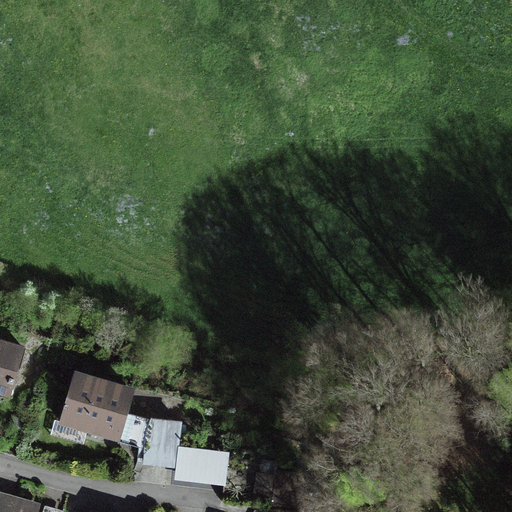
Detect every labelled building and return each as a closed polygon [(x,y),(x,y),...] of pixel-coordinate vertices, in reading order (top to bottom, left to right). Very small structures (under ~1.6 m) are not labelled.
[(23,348),(0,341),(0,393),(9,396),(23,348)] [(132,391),(76,374),(62,421),(115,438),(117,434),(146,444),(151,421),(125,414),(132,391)] [(180,423),(151,421),(146,444),(144,458),(175,463),(180,423)] [(331,495),(276,488),(274,502),(329,509),(331,495)] [(0,497),(0,511),(37,511),(38,508),(0,497)]
